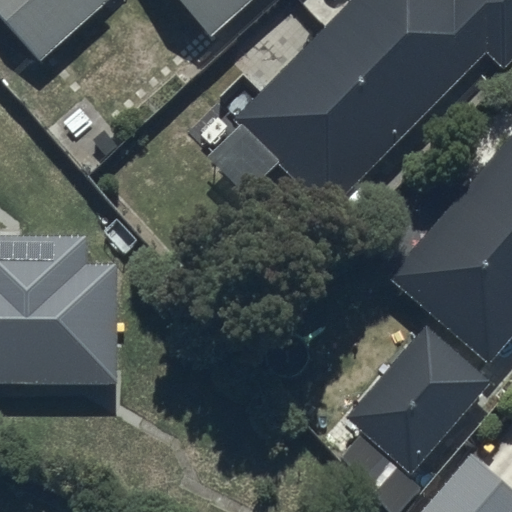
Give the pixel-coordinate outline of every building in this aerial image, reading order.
[(0,0),(0,17),(39,60),(106,0),(0,0)] [(175,0),(209,36),(247,0),(175,0)] [(511,0),(348,0),(232,118),(325,209),(486,47),(506,67),(511,60),(511,0)] [(511,127),(385,274),(488,364),(511,335),(511,127)] [(0,382),(115,383),(115,261),(83,261),(83,234),(0,233),(0,382)] [(345,418),(409,473),(487,382),(423,327),(345,418)] [(415,511),(511,511),(511,491),(467,453),(415,511)]
